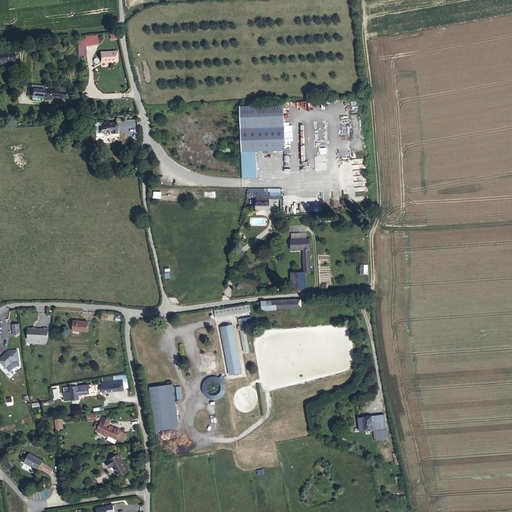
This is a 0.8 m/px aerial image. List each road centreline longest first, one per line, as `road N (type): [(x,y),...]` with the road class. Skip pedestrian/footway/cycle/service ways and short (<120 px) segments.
road 1 (unclassified): [(167,310),(148,226),(145,121),(120,0)]
road 2 (track): [(511,222),(375,230),(369,288),(357,291)]
road 3 (unclassified): [(167,310),(357,291)]
road 4 (unclassified): [(132,311),(126,326),(147,493)]
road 5 (unclassified): [(0,311),(36,304),(132,311)]
